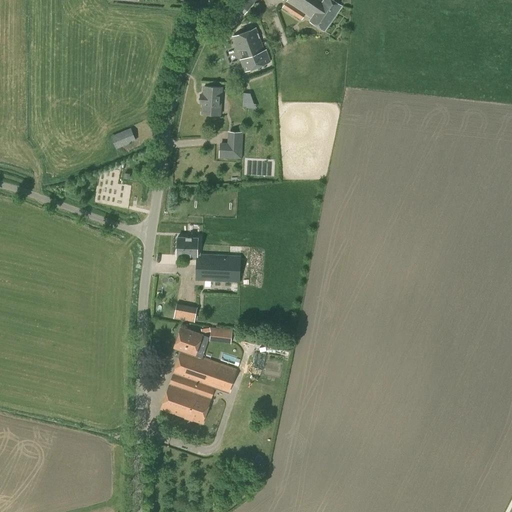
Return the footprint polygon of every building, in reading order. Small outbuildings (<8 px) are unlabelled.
[(250,0),(245,0),(238,8),(244,14),(254,3),(250,0)] [(287,0),(283,7),(290,11),(302,20),(306,14),(311,18),(310,20),(325,30),(341,5),(333,0),(287,0)] [(267,52),(266,49),(264,50),(257,29),(256,28),(232,36),(237,50),(240,49),(243,58),(240,59),(244,71),(270,62),(267,52)] [(220,108),(221,88),(204,87),(204,94),(201,94),(200,103),(203,103),(203,113),(219,114),(220,108)] [(244,107),(254,106),(254,92),(243,92),(244,107)] [(116,148),(136,140),(131,128),(111,136),(116,148)] [(242,158),(242,146),(229,145),(220,145),(219,157),(242,158)] [(196,280),(228,281),(237,281),(239,281),(240,256),(205,255),(200,254),(200,253),(197,252),(198,238),(192,238),(186,238),(178,237),(177,255),(185,255),(189,255),(189,256),(189,258),(197,259),(196,263),(196,266),(196,280)] [(194,322),(196,306),(176,303),(174,319),(194,322)] [(234,368),(222,364),(195,355),(202,335),(181,327),(174,348),(181,351),(178,358),(173,373),(169,384),(161,409),(203,423),(211,398),(214,388),(214,387),(227,391),(234,368)]
